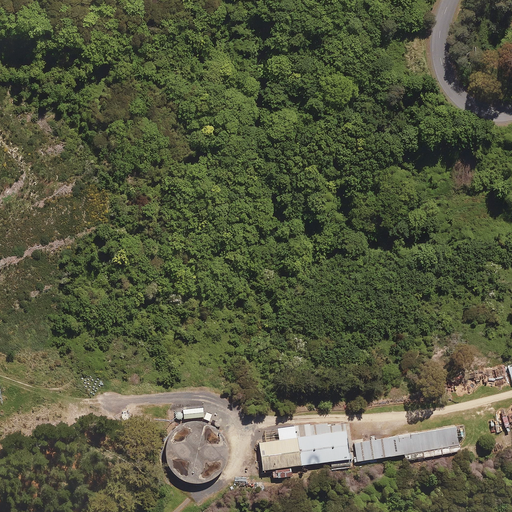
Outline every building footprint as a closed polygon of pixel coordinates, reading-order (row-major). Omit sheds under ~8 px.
[(203,417),(203,408),(182,410),(183,419),(203,417)] [(182,423),(173,429),(167,437),(164,447),(164,457),(167,467),(173,475),(182,481),(192,483),(202,483),(212,478),(219,471),(224,462),(226,452),(224,442),(220,433),(212,426),(203,422),(192,421),(182,423)] [(269,442),(259,443),(262,470),(271,469),(272,478),(276,477),(276,478),(291,477),(290,467),(349,460),(344,424),(327,426),(326,423),(309,425),(309,424),(294,426),(295,437),(288,438),(287,431),(268,433),(269,442)] [(455,427),(354,443),(356,462),(458,445),(455,427)] [(349,462),(330,464),(331,470),(350,468),(349,462)]
